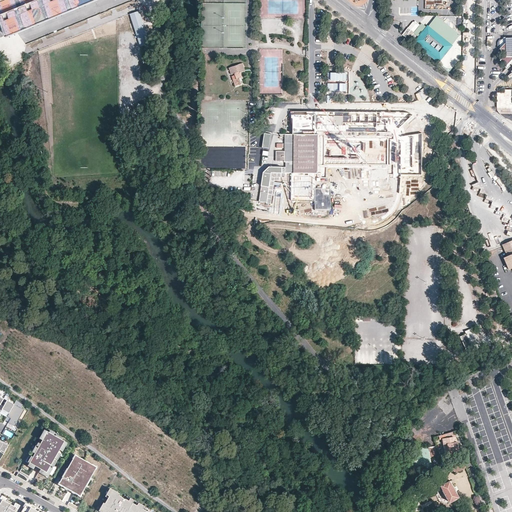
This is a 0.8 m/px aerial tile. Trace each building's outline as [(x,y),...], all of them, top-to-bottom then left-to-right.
[(56,0),(0,0),(0,18),(2,22),(56,0)] [(13,52),(139,0),(56,0),(2,22),(13,52)] [(151,43),(140,11),(131,14),(142,46),(151,43)] [(431,29),(430,30),(427,27),(417,38),(421,41),(420,42),(433,52),(434,51),(436,53),(437,55),(440,58),(447,49),(448,47),(448,43),(433,31),(431,29)] [(511,39),(505,43),(499,49),(505,55),(500,60),(507,68),(511,63),(511,70),(511,72),(511,39)] [(232,74),(235,73),(241,71),(246,69),(244,63),(230,67),(232,74)] [(241,71),(235,73),(236,76),(232,77),(235,86),(242,84),(241,81),(239,82),(238,79),(240,78),(240,76),(242,76),(241,71)] [(511,89),(497,90),(497,108),(511,108),(511,89)] [(412,115),(410,113),(407,112),(294,112),(294,132),(290,132),(290,134),(285,134),(285,144),(285,147),(285,151),(285,160),(285,162),(286,162),(286,167),(286,173),(292,173),(291,200),(315,201),(315,194),(315,192),(315,188),(315,173),(319,173),(319,167),(319,134),(318,134),(318,131),(388,132),(388,129),(398,128),(412,115)] [(272,134),(265,133),(262,148),(269,149),(272,134)] [(422,175),(422,133),(401,136),(400,174),(422,175)] [(276,160),(285,160),(285,151),(276,151),(276,160)] [(266,202),(266,203),(270,204),(271,198),(274,181),(279,181),(279,177),(286,177),(286,173),(286,167),(269,167),(263,172),(271,173),(266,202)] [(259,201),(266,202),(271,173),(263,172),(259,201)] [(377,195),(388,195),(388,172),(372,172),(372,192),(377,192),(377,195)] [(330,209),(330,195),(315,194),(315,201),(315,209),(330,209)] [(503,246),(508,257),(507,257),(506,261),(508,268),(511,269),(511,268),(511,241),(503,246)] [(465,330),(471,345),(478,342),(472,325),(464,328),(465,330)] [(458,333),(466,350),(473,347),(471,345),(465,330),(458,333)] [(3,399),(1,403),(4,405),(1,410),(8,414),(14,404),(3,399)] [(24,410),(14,404),(8,414),(7,416),(11,418),(8,423),(15,426),(24,410)] [(42,441),(47,432),(44,431),(39,439),(42,441)] [(64,442),(47,432),(42,441),(41,443),(35,453),(34,454),(32,458),(29,456),(25,461),(29,464),(35,467),(40,470),(41,470),(46,473),(57,453),(59,451),(64,442)] [(455,450),(459,449),(457,442),(454,436),(443,438),(445,451),(448,450),(449,451),(455,450)] [(35,453),(41,443),(38,442),(32,451),(35,453)] [(67,444),(64,442),(59,451),(62,453),(67,444)] [(436,456),(435,445),(416,448),(416,453),(410,454),(412,472),(417,471),(431,469),(430,457),(436,456)] [(61,455),(57,453),(46,473),(41,470),(39,473),(47,478),(61,455)] [(62,478),(60,482),(62,483),(60,486),(62,487),(68,490),(74,494),(77,496),(80,491),(82,492),(85,487),(83,486),(87,478),(89,480),(95,470),(90,467),(91,465),(77,457),(74,461),(72,460),(67,469),(69,470),(64,479),(62,478)] [(466,467),(463,460),(448,466),(455,471),(466,467)] [(27,479),(24,476),(18,473),(16,476),(26,482),(27,479)] [(451,484),(442,489),(451,506),(460,501),(451,484)] [(104,504),(101,509),(106,511),(146,511),(119,496),(111,492),(109,497),(104,504)] [(0,511),(17,511),(18,510),(0,499),(0,511)] [(77,511),(79,508),(69,502),(67,505),(77,511)]
